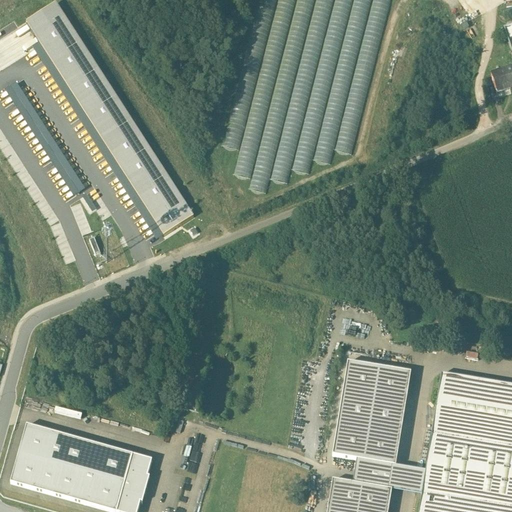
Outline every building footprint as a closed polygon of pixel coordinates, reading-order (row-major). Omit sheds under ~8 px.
[(56,7),(27,25),(39,44),(164,237),(193,219),(56,7)] [(39,44),(31,50),(156,242),(164,237),(39,44)] [(511,69),(490,76),(496,92),(508,88),(509,91),(511,89),(511,69)] [(17,86),(6,92),(74,199),(84,193),(17,86)] [(100,256),(94,239),(89,241),(95,258),(100,256)] [(410,374),(347,364),(331,456),(394,467),(410,374)] [(511,511),(511,387),(439,375),(417,511),(511,511)] [(116,511),(131,456),(26,427),(9,485),(108,511),(116,511)] [(151,462),(131,456),(116,511),(136,511),(139,503),(142,504),(148,479),(145,478),(151,462)] [(387,511),(390,492),(331,482),(326,511),(387,511)]
